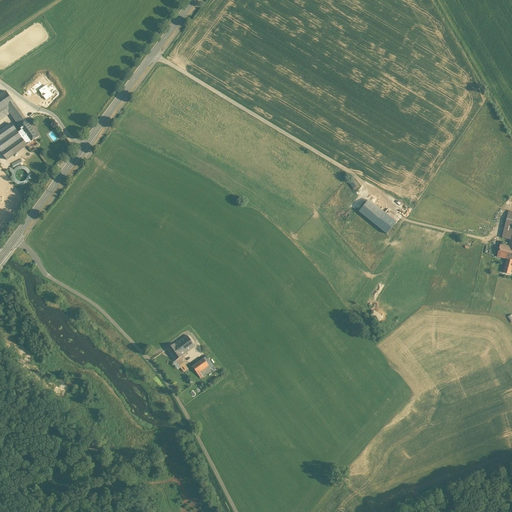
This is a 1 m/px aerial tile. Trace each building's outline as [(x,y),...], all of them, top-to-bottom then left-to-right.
[(6,91),(0,95),(0,111),(5,107),(13,102),(6,91)] [(26,120),(13,102),(5,107),(7,110),(10,114),(18,125),(26,120)] [(0,115),(0,121),(10,114),(7,110),(0,115)] [(38,137),(26,120),(18,125),(18,126),(21,130),(30,142),(38,137)] [(18,132),(12,124),(11,124),(0,131),(0,151),(6,160),(30,143),(30,142),(21,130),(18,132)] [(21,186),(32,172),(20,163),(15,170),(12,168),(10,171),(13,174),(12,175),(14,177),(13,179),(21,186)] [(348,182),(354,190),(359,187),(353,178),(348,182)] [(366,199),(356,212),(384,234),(394,222),(366,199)] [(511,220),(506,219),(503,231),(508,232),(511,233),(511,220)] [(508,246),(500,244),(497,257),(507,259),(511,260),(511,246),(508,246)] [(369,315),(378,321),(382,316),(373,310),(369,315)] [(187,336),(177,343),(184,353),(195,346),(187,336)] [(175,344),(167,349),(175,361),(176,361),(179,366),(184,363),(180,358),(183,355),(182,355),(184,353),(177,343),(175,344)] [(214,366),(207,356),(203,358),(209,366),(211,368),(214,366)] [(203,358),(192,366),(197,374),(209,366),(203,358)] [(184,363),(179,366),(181,367),(184,372),(188,369),(184,363)] [(209,366),(197,374),(201,379),(212,371),(211,368),(209,366)]
